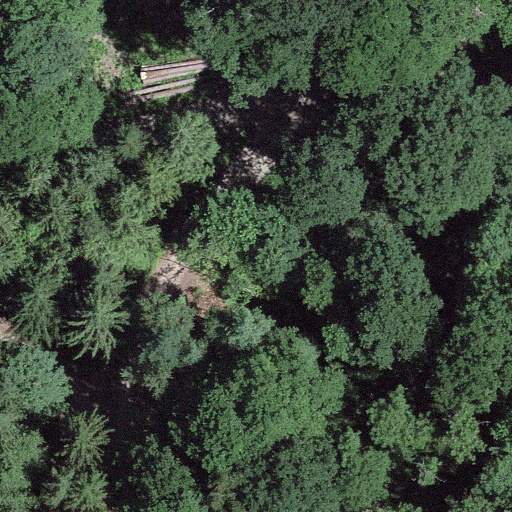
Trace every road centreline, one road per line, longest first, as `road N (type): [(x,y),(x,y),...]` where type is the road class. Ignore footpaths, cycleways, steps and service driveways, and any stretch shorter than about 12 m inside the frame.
road 1 (track): [(356,68),(192,231),(111,462),(121,511)]
road 2 (track): [(0,166),(356,68),(380,0)]
road 3 (track): [(111,462),(0,327)]
